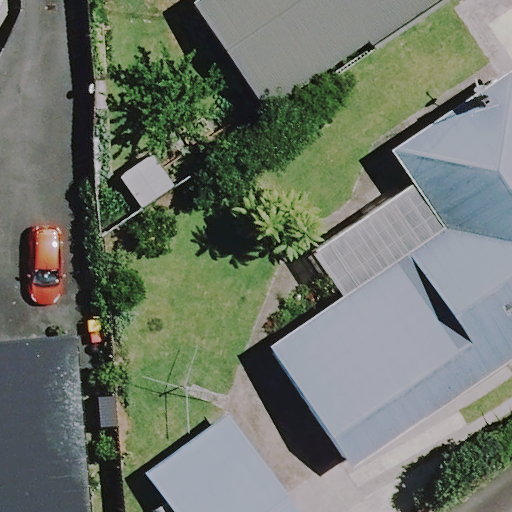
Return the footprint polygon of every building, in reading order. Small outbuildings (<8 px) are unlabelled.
[(452,0),(201,0),(181,13),(257,129),(452,0)] [(211,115),(215,99),(213,83),(206,68),(195,56),(181,48),(165,45),(149,47),(134,54),(122,64),(114,79),(111,95),(113,111),(119,125),(130,137),(145,145),(160,148),(177,147),(191,140),(203,129),(211,115)] [(511,97),(495,73),(377,153),(436,239),(398,265),(260,358),(340,477),(479,383),(511,360),(511,97)] [(0,352),(0,511),(75,511),(64,346),(0,352)] [(379,511),(292,511),(231,420),(140,481),(160,511),(413,511),(403,496),(379,511)]
